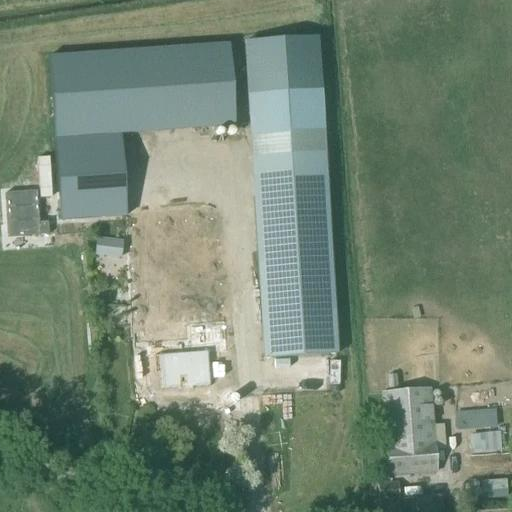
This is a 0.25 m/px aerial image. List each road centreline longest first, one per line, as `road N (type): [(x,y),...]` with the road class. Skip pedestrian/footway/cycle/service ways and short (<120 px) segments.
road 1 (unknown): [(253,511),(235,227),(223,190),(195,171),(142,167)]
road 2 (unclassified): [(159,511),(0,450)]
